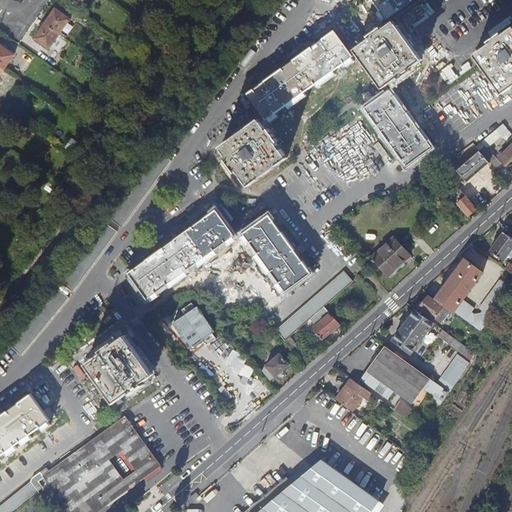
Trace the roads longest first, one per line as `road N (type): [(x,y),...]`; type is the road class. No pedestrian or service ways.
road 1 (tertiary): [(511,197),(227,450)]
road 2 (residential): [(96,273),(307,0)]
road 3 (residential): [(96,273),(227,450)]
road 4 (residential): [(0,385),(96,273)]
